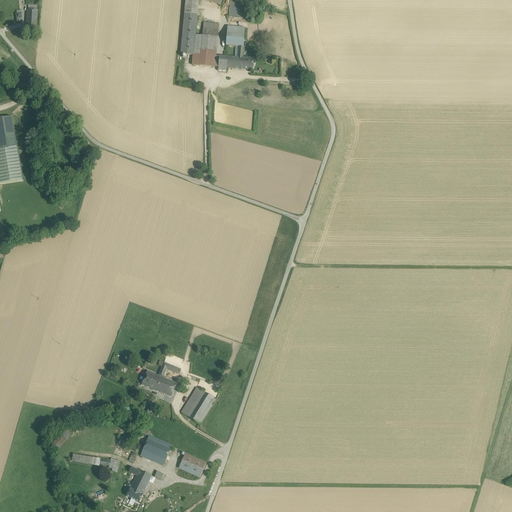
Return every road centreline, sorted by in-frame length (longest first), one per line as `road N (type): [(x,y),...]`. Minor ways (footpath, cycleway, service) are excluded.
road 1 (unclassified): [(304,220),(94,143),(0,31)]
road 2 (unclassified): [(304,220),(207,511)]
road 3 (track): [(471,511),(478,491),(472,487),(216,484)]
road 4 (unclassified): [(290,0),(299,57),(335,128),(304,220)]
road 5 (track): [(511,268),(289,265)]
